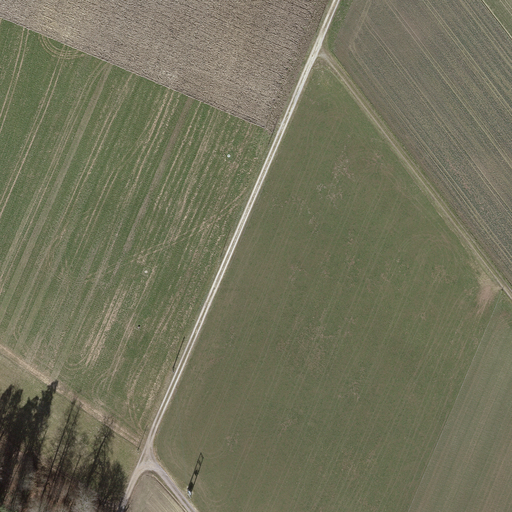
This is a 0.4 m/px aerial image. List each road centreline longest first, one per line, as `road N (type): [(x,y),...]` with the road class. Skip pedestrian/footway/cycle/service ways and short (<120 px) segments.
road 1 (track): [(120,511),(337,0)]
road 2 (track): [(318,42),(511,288)]
